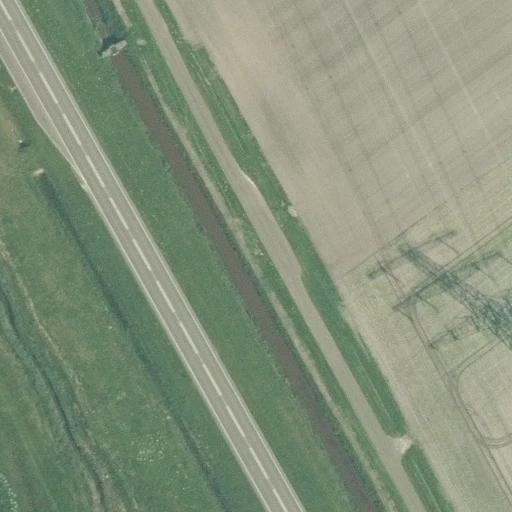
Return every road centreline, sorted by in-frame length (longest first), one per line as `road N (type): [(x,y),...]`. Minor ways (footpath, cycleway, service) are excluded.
road 1 (trunk): [(284,511),(1,0)]
road 2 (unclassified): [(420,511),(150,0)]
